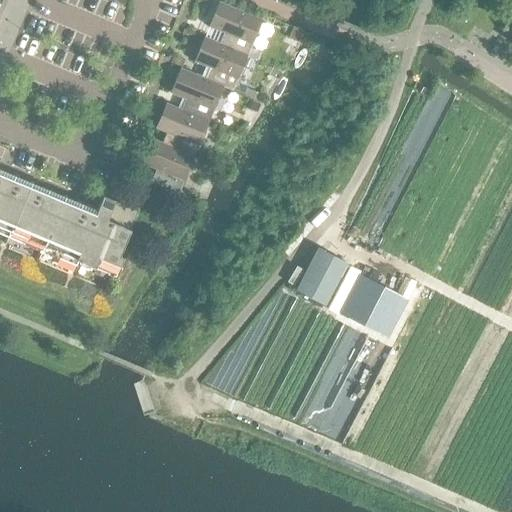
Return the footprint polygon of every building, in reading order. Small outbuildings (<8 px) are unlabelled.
[(220,43),(247,54),(261,19),(219,1),(208,25),(224,32),(220,43)] [(205,78),(223,85),(232,89),(247,54),(220,43),(204,37),(194,60),(210,67),(205,78)] [(181,109),(208,121),(223,85),(205,78),(180,67),(170,92),(186,98),(181,109)] [(247,86),(243,94),(256,99),(259,91),(247,86)] [(249,99),(246,107),(256,112),(259,104),(249,99)] [(167,132),(162,142),(193,156),(208,121),(181,109),(165,103),(155,127),(167,132)] [(193,156),(162,142),(150,138),(141,162),(157,168),(151,179),(178,191),(193,156)] [(0,227),(41,245),(39,251),(41,252),(43,253),(46,247),(76,259),(75,264),(77,265),(79,260),(95,267),(98,258),(119,266),(122,257),(119,255),(137,210),(102,196),(94,215),(63,202),(66,196),(64,195),(61,201),(30,188),(32,182),(30,181),(27,187),(0,175),(0,227)] [(318,247),(295,290),(324,305),(346,262),(318,247)] [(359,274),(339,312),(388,337),(407,299),(359,274)]
